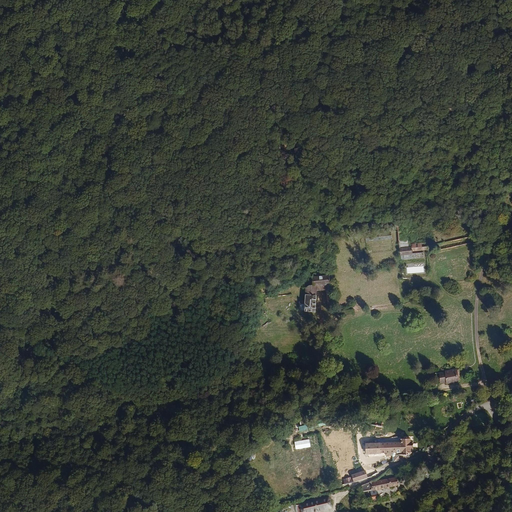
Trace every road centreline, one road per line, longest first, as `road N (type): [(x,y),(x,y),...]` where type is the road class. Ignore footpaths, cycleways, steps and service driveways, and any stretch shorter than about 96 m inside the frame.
road 1 (track): [(0,193),(61,116),(90,102),(173,0)]
road 2 (residential): [(511,465),(495,415),(477,406),(442,439),(367,477)]
road 3 (track): [(487,407),(480,300),(487,247),(511,219)]
road 4 (unknown): [(484,382),(415,386),(342,373),(323,334)]
